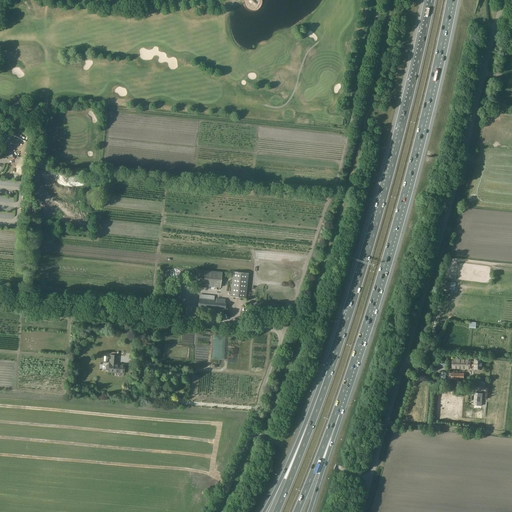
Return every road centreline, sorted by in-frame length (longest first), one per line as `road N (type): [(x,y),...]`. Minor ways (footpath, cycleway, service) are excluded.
road 1 (unclassified): [(360,511),(504,0)]
road 2 (motorway): [(336,411),(394,230),(450,0)]
road 3 (motorway): [(431,0),(334,362)]
road 4 (motorway): [(334,362),(263,511)]
road 5 (motorway): [(334,362),(276,511)]
road 6 (track): [(507,432),(387,422)]
